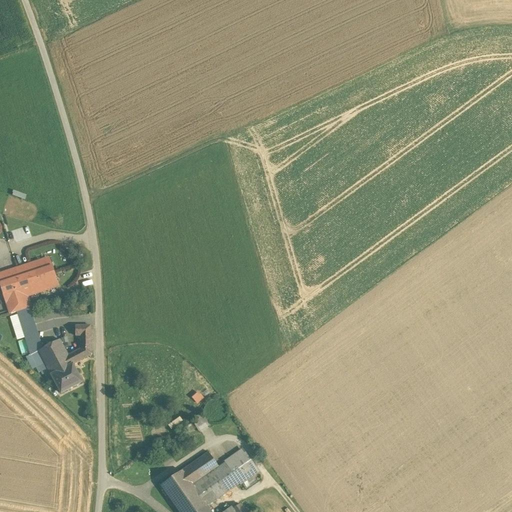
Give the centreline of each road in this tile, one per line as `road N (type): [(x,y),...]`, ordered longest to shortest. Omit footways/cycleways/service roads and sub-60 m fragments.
road 1 (unclassified): [(25,0),(94,241),(100,511)]
road 2 (track): [(302,511),(291,485),(183,350),(147,339),(100,343)]
road 3 (track): [(86,199),(231,131)]
road 4 (track): [(299,511),(246,445),(207,441)]
